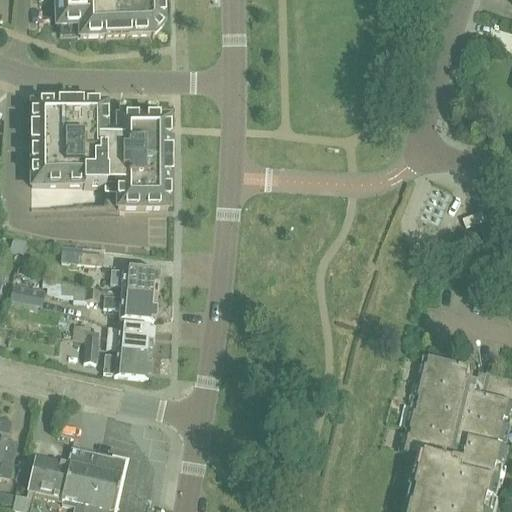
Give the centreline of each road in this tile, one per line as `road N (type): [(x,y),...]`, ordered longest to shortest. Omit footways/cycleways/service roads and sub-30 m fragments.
road 1 (tertiary): [(200,420),(221,282),(233,87)]
road 2 (unknown): [(27,77),(16,225),(178,222)]
road 3 (residential): [(511,179),(427,143),(424,127),(460,0)]
road 4 (residential): [(0,67),(27,77),(233,87)]
road 5 (residential): [(200,420),(0,377)]
